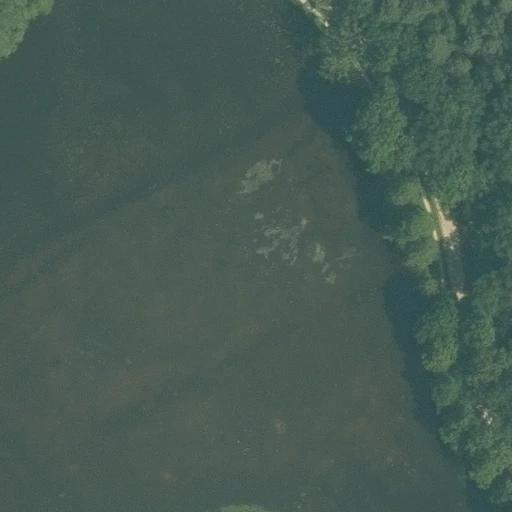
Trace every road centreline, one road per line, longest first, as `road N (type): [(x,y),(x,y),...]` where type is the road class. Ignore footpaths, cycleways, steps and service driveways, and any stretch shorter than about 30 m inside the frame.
road 1 (track): [(511,447),(480,398),(461,341),(452,253),(426,161)]
road 2 (track): [(426,161),(379,69),(315,0)]
